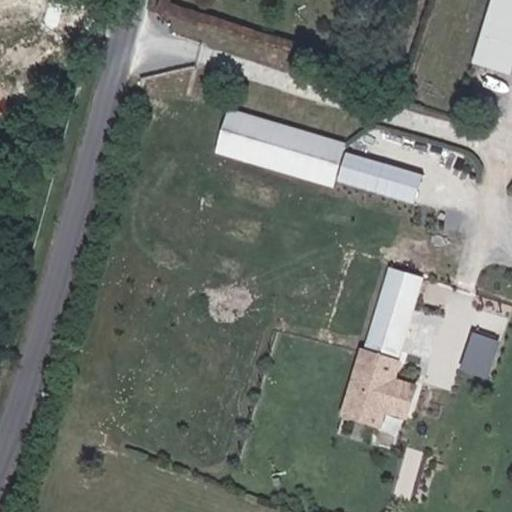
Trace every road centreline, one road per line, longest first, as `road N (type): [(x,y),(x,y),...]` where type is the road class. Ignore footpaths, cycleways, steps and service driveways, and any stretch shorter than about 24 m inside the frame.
road 1 (unclassified): [(0,500),(140,0)]
road 2 (unknown): [(126,52),(511,180)]
road 3 (unknown): [(511,213),(415,511)]
